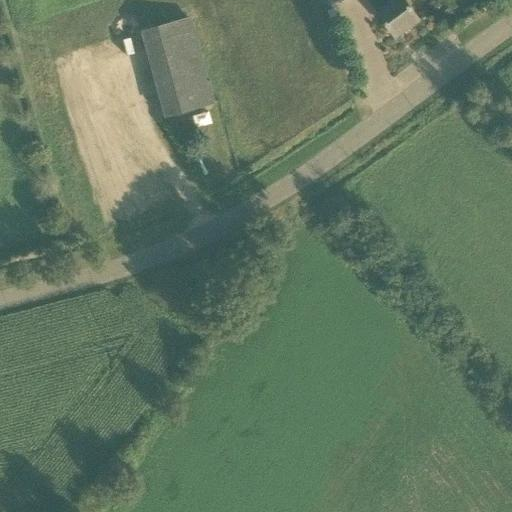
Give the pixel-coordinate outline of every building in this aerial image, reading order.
[(330,0),(332,4),(343,0),(368,0),(397,38),(420,20),(405,0),(330,0)] [(16,21),(18,38),(39,35),(37,18),(16,21)] [(165,116),(212,103),(189,19),(141,32),(165,116)] [(110,35),(94,36),(95,51),(99,51),(99,62),(112,61),(110,35)] [(201,279),(184,286),(188,293),(205,286),(201,279)]
